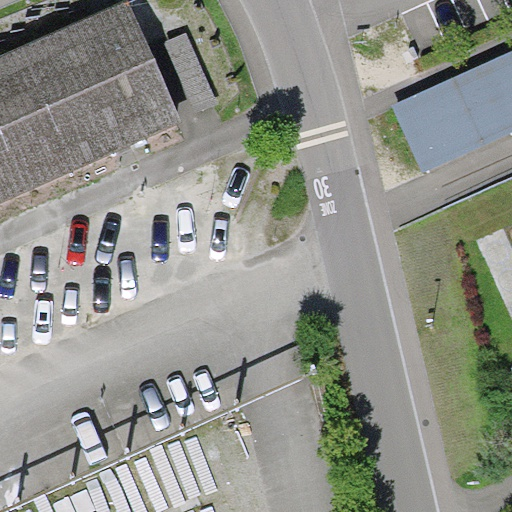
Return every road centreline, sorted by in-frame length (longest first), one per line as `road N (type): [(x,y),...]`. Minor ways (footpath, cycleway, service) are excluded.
road 1 (residential): [(273,0),(349,232),(413,511)]
road 2 (unknown): [(221,290),(0,387)]
road 3 (unknown): [(221,290),(268,511)]
road 4 (unknown): [(349,232),(221,290)]
